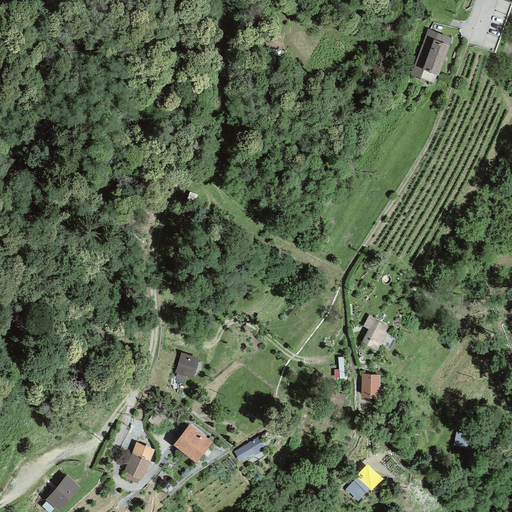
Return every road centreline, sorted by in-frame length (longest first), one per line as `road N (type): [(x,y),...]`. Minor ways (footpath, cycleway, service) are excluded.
road 1 (track): [(222,0),(216,104),(163,207),(153,246),(153,348),(134,393)]
road 2 (track): [(175,184),(175,299),(198,343),(210,347),(236,319),(288,355),(311,360),(334,351),(345,327)]
road 3 (track): [(134,393),(97,439),(59,456),(0,505)]
